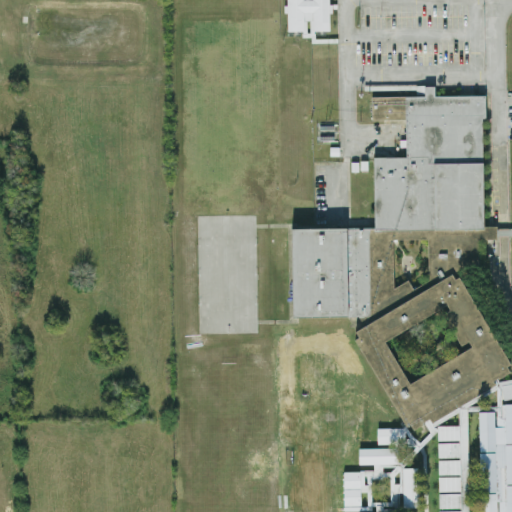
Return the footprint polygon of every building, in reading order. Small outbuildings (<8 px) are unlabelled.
[(511,372),(409,431),(355,332),(372,320),(368,315),(292,315),(290,228),(374,226),(372,155),(405,156),(404,119),(371,118),(371,96),(483,95),(485,237),(477,237),(480,269),(462,280),(511,372)] [(299,392),(314,392),(314,377),(320,377),(320,392),(335,391),(334,353),(320,354),(320,368),(314,368),(313,354),(299,354),(299,392)] [(315,399),(315,422),(321,422),(322,437),(336,436),(335,398),(315,399)] [(314,399),(300,399),(301,437),(315,436),(314,399)] [(358,448),(359,462),(343,463),(344,495),(359,494),(359,491),(366,491),(365,469),(374,469),(374,463),(397,463),(397,447),(358,448)] [(332,511),(331,448),(293,449),(293,473),(288,473),(289,501),(293,501),(293,511),(332,511)] [(419,506),(418,467),(402,467),(403,507),(419,506)]
